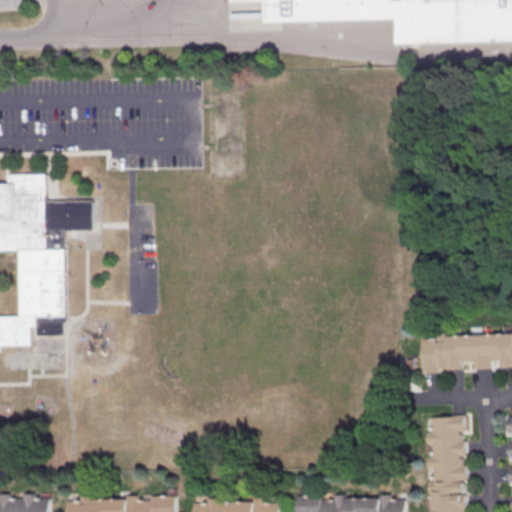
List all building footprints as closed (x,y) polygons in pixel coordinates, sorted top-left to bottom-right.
[(511,0),(511,42),(399,46),(398,18),(266,22),(265,0),(511,0)] [(0,184),(11,184),(11,175),(48,174),(48,201),(94,200),(95,231),(66,231),(68,324),(65,324),(65,335),(39,335),(39,327),(32,327),(33,346),(3,347),(3,353),(0,353),(0,184)] [(434,338),(434,372),(448,372),(448,365),(452,365),(452,368),(458,368),(458,370),(474,370),(474,363),(481,363),(481,370),(495,370),(495,368),(503,368),(503,365),(505,365),(505,371),(511,371),(511,338),(505,338),(505,333),(494,333),(494,336),(460,337),(460,333),(448,333),(448,338),(434,338)] [(467,415),(433,416),(434,432),(429,432),(430,445),(434,445),(435,457),(430,457),(431,469),(435,469),(436,481),(430,481),(431,494),(435,494),(435,509),(432,509),(432,511),(466,511),(466,510),(469,510),(468,498),(466,498),(465,481),(470,481),(469,466),(465,466),(465,456),(469,456),(468,441),(464,441),(464,431),(468,431),(467,415)] [(51,499),(51,511),(0,511),(0,497),(1,497),(1,494),(12,494),(12,498),(25,498),(25,494),(37,494),(37,499),(51,499)] [(407,499),(407,511),(299,511),(299,495),(322,495),(322,500),(336,499),(336,495),(348,494),(348,498),(381,498),(381,494),(393,494),(393,499),(407,499)] [(69,501),(69,511),(177,511),(177,496),(154,496),(154,500),(140,500),(140,495),(128,495),(128,499),(95,499),(95,496),(82,496),(82,500),(69,501)] [(195,504),(195,511),(282,511),(282,504),(267,504),(267,499),(256,499),(256,503),(222,503),(222,499),(209,499),(209,504),(195,504)]
